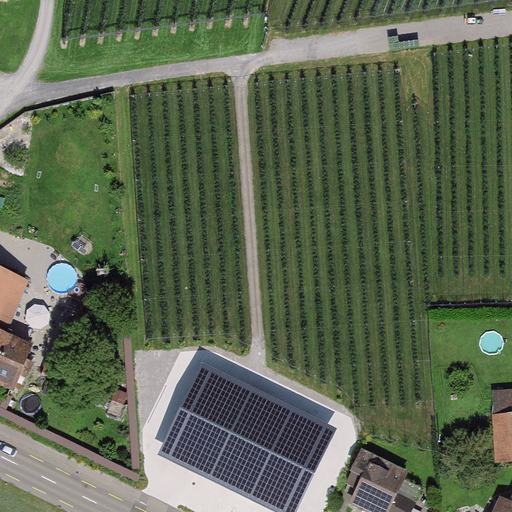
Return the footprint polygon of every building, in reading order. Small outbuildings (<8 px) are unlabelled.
[(28,288),(0,276),(0,381),(14,388),(30,352),(4,340),(28,288)] [(295,511),(336,430),(204,366),(161,452),(282,511),(295,511)] [(511,458),(511,396),(493,398),(498,460),(511,458)] [(410,476),(365,452),(348,484),(360,491),(354,504),(369,511),(408,511),(420,491),(406,484),(410,476)] [(511,511),(511,504),(501,500),(495,511),(511,511)]
